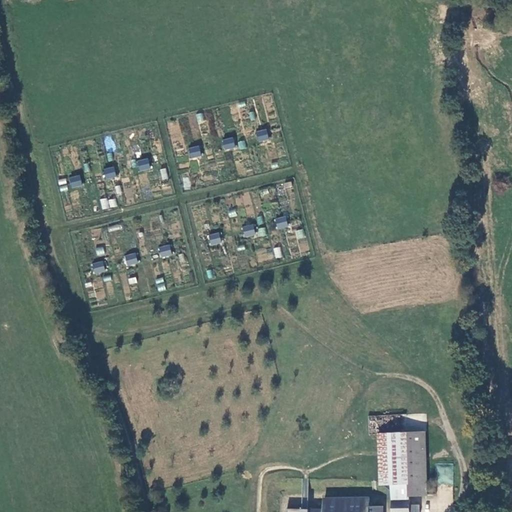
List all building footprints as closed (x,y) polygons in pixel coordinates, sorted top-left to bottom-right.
[(258,142),(269,139),(266,128),(255,131),(258,142)] [(224,150),(235,147),(232,136),(220,140),(224,150)] [(190,158),(201,156),(198,145),(187,148),(190,158)] [(136,161),(139,172),(150,168),(147,158),(136,161)] [(105,180),(116,177),(114,167),(103,169),(105,180)] [(71,188),(82,185),(79,175),(68,178),(71,188)] [(102,210),(117,206),(114,197),(100,201),(102,210)] [(277,229),(288,226),(285,215),(274,219),(277,229)] [(244,237),(255,235),(253,224),(242,226),(244,237)] [(258,228),(259,236),(266,235),(265,227),(258,228)] [(297,239),(305,238),(303,229),(295,230),(297,239)] [(207,234),(209,246),(221,244),(219,232),(207,234)] [(161,258),(172,255),(169,244),(158,247),(161,258)] [(95,248),(97,256),(105,255),(103,246),(95,248)] [(127,266),(138,264),(136,253),(124,256),(127,266)] [(94,275),(106,272),(103,261),(91,264),(94,275)] [(156,279),(158,292),(165,290),(163,278),(156,279)] [(102,281),(94,282),(96,300),(104,298),(102,281)] [(404,500),(393,500),(392,511),(409,511),(411,501),(411,497),(427,497),(426,432),(405,433),(407,483),(408,492),(404,492),(404,500)] [(405,433),(378,434),(380,484),(390,484),(407,483),(405,433)] [(408,492),(407,483),(390,484),(393,500),(404,500),(404,492),(408,492)] [(370,511),(371,503),(370,498),(323,497),(322,508),(322,511),(310,511),(370,511)] [(371,503),(370,511),(381,511),(381,503),(371,503)]
